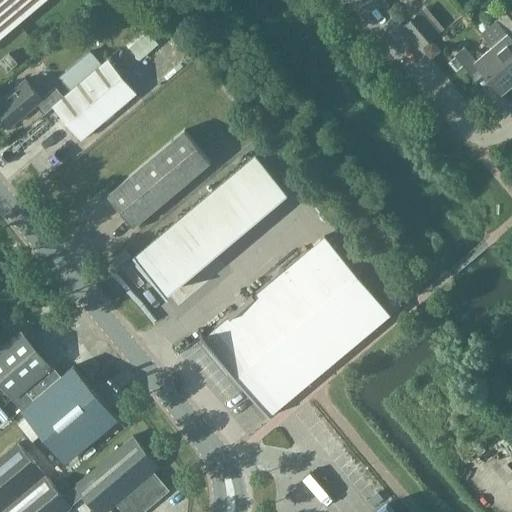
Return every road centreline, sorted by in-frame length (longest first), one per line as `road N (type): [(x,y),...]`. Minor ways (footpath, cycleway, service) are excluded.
road 1 (tertiary): [(229,511),(223,462),(0,203)]
road 2 (residential): [(359,0),(470,131),(486,137),(511,125)]
